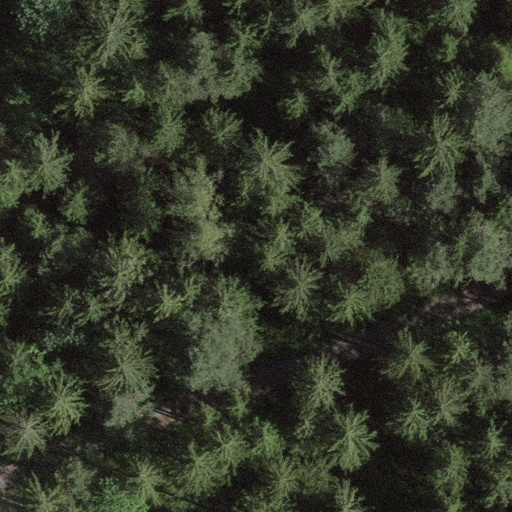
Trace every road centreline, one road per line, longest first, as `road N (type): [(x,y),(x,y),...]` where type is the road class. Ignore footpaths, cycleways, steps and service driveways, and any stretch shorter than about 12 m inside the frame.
road 1 (track): [(511,273),(58,465),(0,499)]
road 2 (track): [(0,133),(511,235)]
